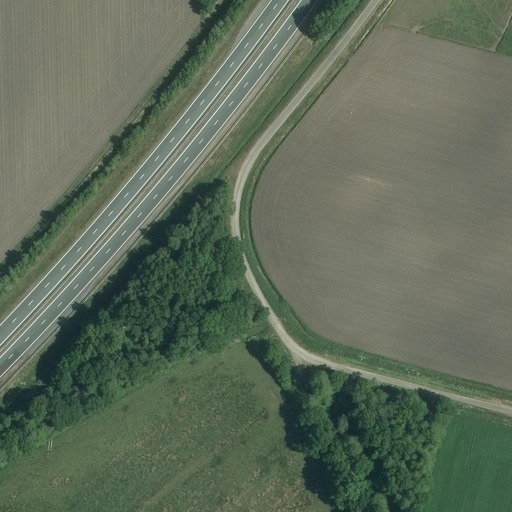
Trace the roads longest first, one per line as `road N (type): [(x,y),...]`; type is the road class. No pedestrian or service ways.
road 1 (unclassified): [(511,412),(298,354),(240,254),(235,206),(250,159),(376,0)]
road 2 (trunk): [(0,368),(178,170),(308,0)]
road 3 (trunk): [(279,0),(156,161),(0,335)]
road 4 (track): [(219,0),(0,260)]
road 5 (track): [(298,354),(370,511)]
